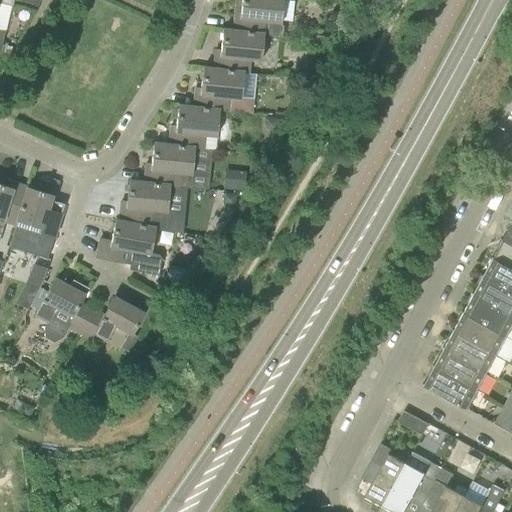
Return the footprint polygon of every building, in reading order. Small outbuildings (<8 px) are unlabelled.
[(235,12),(233,31),(233,32),(263,35),(263,36),(282,37),(283,26),(281,23),(283,0),(241,0),(240,13),(235,12)] [(6,32),(0,30),(0,54),(2,55),(8,58),(14,48),(4,46),(3,45),(6,32)] [(243,73),(250,74),(251,61),(261,62),(263,36),(263,35),(233,32),(233,31),(223,30),(221,51),(215,50),(212,69),(212,70),(243,73)] [(230,112),(231,99),(241,100),(243,73),(212,70),(212,69),(203,68),(201,89),(195,88),(193,108),(219,111),(230,112)] [(299,91),(298,80),(284,81),(285,92),(299,91)] [(171,126),(169,145),(169,146),(194,149),(194,150),(215,152),(219,111),(193,108),(178,106),(176,126),(171,126)] [(278,132),(278,119),(265,119),(264,126),(270,132),(278,132)] [(191,175),(194,150),(194,149),(169,146),(169,145),(154,144),(152,164),(146,163),(145,183),(144,184),(169,186),(190,188),(191,175)] [(246,172),(226,170),(224,190),(245,191),(246,172)] [(16,226),(17,222),(28,188),(2,180),(0,185),(0,238),(5,223),(16,226)] [(155,229),(156,228),(165,230),(169,186),(144,184),(145,183),(129,182),(127,202),(121,201),(119,222),(155,229)] [(37,240),(51,245),(64,205),(51,201),(53,196),(28,188),(17,222),(41,230),(37,240)] [(237,195),(224,194),(223,201),(228,207),(235,207),(237,201),(237,195)] [(129,270),(130,271),(158,276),(162,259),(159,255),(151,254),(155,229),(119,222),(115,221),(111,241),(100,239),(96,259),(130,265),(129,270)] [(511,222),(511,226),(505,241),(502,239),(502,240),(511,245),(511,222)] [(504,242),(495,259),(492,257),(492,258),(511,268),(511,245),(502,240),(501,240),(504,242)] [(50,260),(38,256),(35,265),(25,288),(16,303),(28,309),(43,282),(50,260)] [(494,260),(485,277),(482,275),(482,276),(511,292),(511,268),(492,258),(494,260)] [(485,278),(475,295),(473,293),(472,294),(511,315),(511,292),(482,276),(485,278)] [(85,296),(54,279),(35,315),(65,332),(67,327),(79,334),(92,309),(81,303),(85,296)] [(133,336),(144,314),(125,304),(128,300),(116,293),(103,315),(92,309),(79,334),(92,340),(95,335),(108,342),(116,327),(128,334),(121,349),(130,354),(138,339),(133,336)] [(474,296),(465,313),(463,312),(462,312),(508,337),(511,329),(511,315),(472,294),(472,295),(474,296)] [(465,314),(455,331),(453,330),(452,330),(498,356),(508,337),(462,312),(462,313),(465,314)] [(455,332),(446,349),(443,348),(489,373),(498,356),(452,330),(452,331),(455,332)] [(445,350),(436,367),(433,366),(479,391),(489,373),(443,348),(443,349),(445,350)] [(72,377),(81,361),(70,355),(61,371),(72,377)] [(423,384),(469,410),(479,391),(433,366),(436,368),(426,385),(424,383),(423,384)] [(34,408),(24,403),(19,414),(29,419),(34,408)] [(511,433),(511,409),(505,406),(495,424),(511,433)] [(423,435),(429,424),(404,411),(398,422),(423,435)] [(392,449),(381,443),(362,478),(373,484),(364,500),(365,500),(367,498),(384,507),(382,509),(383,510),(408,463),(390,454),(392,449)] [(383,510),(385,507),(393,511),(405,511),(412,499),(423,505),(443,468),(432,462),(426,473),(408,463),(383,510)] [(457,511),(467,495),(450,486),(455,475),(443,468),(423,505),(434,511),(432,511),(457,511)] [(494,511),(495,511),(499,503),(506,491),(495,485),(485,505),(467,495),(457,511),(494,511)] [(495,511),(494,511),(502,511),(506,507),(499,503),(495,511)]
